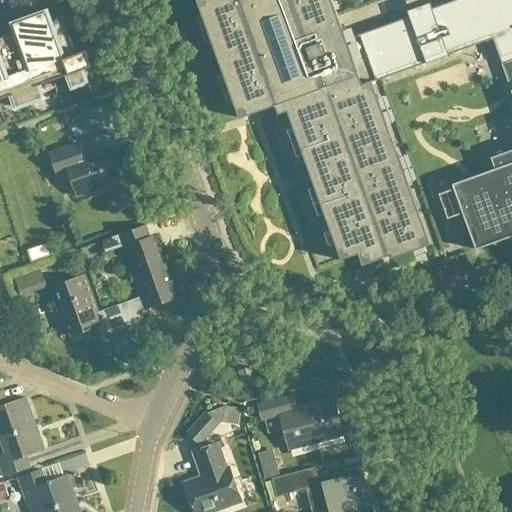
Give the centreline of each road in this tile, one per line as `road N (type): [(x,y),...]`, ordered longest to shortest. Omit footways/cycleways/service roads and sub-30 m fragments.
road 1 (tertiary): [(441,511),(403,395),(366,343),(232,282)]
road 2 (tertiary): [(232,282),(210,247),(124,0)]
road 3 (residential): [(149,428),(211,306),(232,282)]
road 4 (residential): [(0,367),(149,428)]
